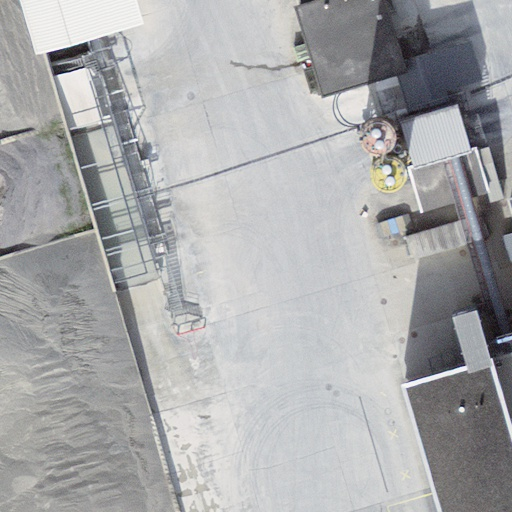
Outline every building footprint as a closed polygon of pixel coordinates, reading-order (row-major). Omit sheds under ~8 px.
[(26,0),(34,36),(145,14),(142,0),(26,0)] [(369,0),(280,0),(305,87),(388,64),(369,0)] [(443,77),(375,97),(406,201),(474,181),(443,77)] [(511,282),(501,286),(511,322),(511,282)] [(511,511),(511,334),(370,353),(417,511),(511,511)]
